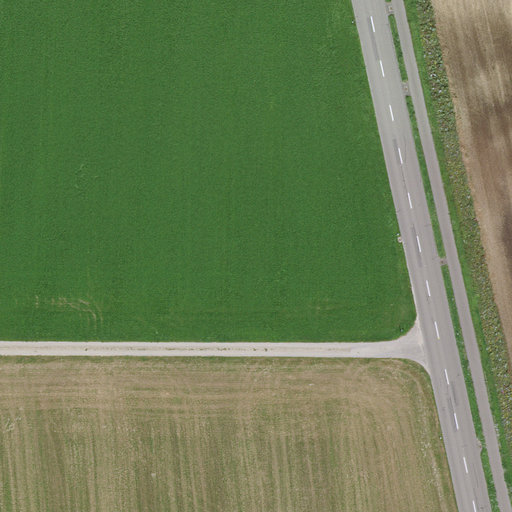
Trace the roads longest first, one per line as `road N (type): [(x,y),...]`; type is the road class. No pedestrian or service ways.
road 1 (tertiary): [(370,0),(476,511)]
road 2 (track): [(441,342),(356,350),(0,347)]
